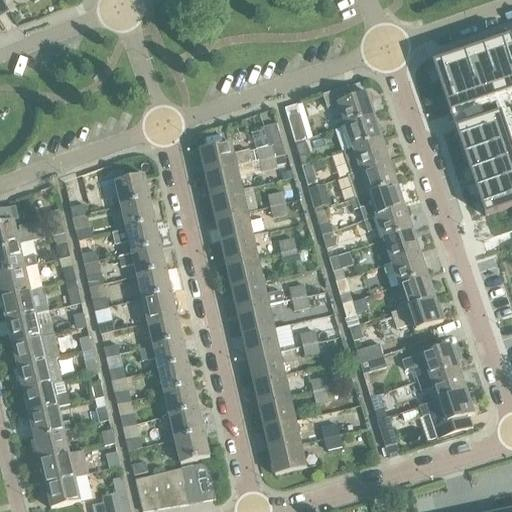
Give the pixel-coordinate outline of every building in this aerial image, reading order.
[(0,0),(0,17),(9,12),(2,0),(0,0)] [(436,63),(432,64),(451,117),(452,122),(485,217),(511,207),(511,40),(511,37),(462,54),(447,59),(436,63)] [(337,105),(337,106),(344,127),(373,117),(366,96),(352,101),(348,87),(322,96),(327,109),(337,105)] [(297,106),(285,110),(288,122),(295,144),(304,141),(307,141),(307,140),(312,138),(302,105),(297,106)] [(381,140),(373,117),(344,127),(352,150),(381,140)] [(256,150),(259,162),(274,159),(284,156),(276,125),(262,129),(267,148),(256,150)] [(381,140),(352,150),(352,151),(343,154),(350,176),(388,163),(381,140)] [(304,141),(295,144),(302,167),(311,164),(304,141)] [(230,144),(199,152),(204,175),(236,167),(252,163),(249,151),(233,155),(230,144)] [(276,168),(274,159),(259,162),(262,172),(276,168)] [(396,186),(388,163),(350,176),(348,176),(355,199),(355,200),(396,186)] [(317,183),(311,164),(302,167),(307,186),(317,183)] [(236,167),(204,175),(209,197),(241,190),(236,167)] [(103,199),(116,196),(119,208),(148,201),(143,177),(113,184),(100,188),(103,199)] [(323,185),(308,190),(313,210),(329,205),(323,185)] [(65,190),(72,219),(86,216),(79,186),(65,190)] [(362,223),(404,209),(396,186),(355,200),(355,199),(350,202),(353,211),(358,209),(363,222),(362,223)] [(241,190),(209,197),(215,221),(246,214),(241,190)] [(267,197),(270,208),(285,205),(282,193),(267,197)] [(154,223),(148,201),(119,208),(124,230),(154,223)] [(288,216),(285,205),(270,208),(272,220),(288,216)] [(412,232),(404,209),(362,223),(366,233),(378,229),(383,242),(412,232)] [(0,212),(0,251),(31,244),(31,242),(38,240),(34,224),(18,229),(19,233),(15,234),(14,227),(13,223),(10,210),(2,212),(0,212)] [(314,214),(322,238),(332,234),(325,210),(314,214)] [(52,237),(52,239),(64,235),(64,234),(63,235),(57,211),(46,214),(52,237)] [(246,214),(215,221),(220,245),(252,237),(246,214)] [(91,238),(86,216),(72,219),(75,232),(77,241),(91,238)] [(127,243),(130,255),(159,247),(154,223),(124,230),(124,231),(112,234),(115,246),(127,243)] [(390,265),(419,255),(412,232),(383,242),(390,265)] [(322,238),(325,250),(336,247),(332,234),(322,238)] [(70,259),(64,235),(52,239),(53,244),(55,244),(56,247),(60,261),(70,259)] [(252,237),(220,245),(226,268),(257,261),(252,237)] [(278,243),(281,254),(296,251),(293,239),(278,243)] [(0,276),(36,267),(34,256),(31,244),(0,251),(0,276)] [(121,269),(132,266),(135,278),(165,270),(159,247),(130,255),(118,258),(121,269)] [(283,266),(298,263),(296,251),(281,254),(283,266)] [(95,252),(80,255),(83,266),(97,262),(95,252)] [(427,278),(419,255),(390,265),(398,288),(427,278)] [(338,257),(328,259),(332,273),(342,270),(338,257)] [(64,284),(64,285),(75,282),(70,259),(60,261),(65,284),(64,284)] [(257,261),(226,268),(231,291),(263,284),(257,261)] [(103,285),(97,262),(83,266),(88,289),(103,285)] [(0,300),(0,301),(30,293),(30,292),(42,289),(36,267),(0,276),(0,300)] [(135,278),(141,301),(171,294),(165,270),(135,278)] [(398,288),(405,309),(406,311),(435,301),(427,278),(398,288)] [(349,294),(345,280),(335,283),(339,296),(349,294)] [(64,285),(66,294),(67,293),(71,307),(80,304),(75,282),(64,285)] [(263,284),(231,291),(237,314),(268,307),(268,306),(283,303),(280,292),(265,295),(263,284)] [(94,312),(109,309),(103,285),(88,289),(94,312)] [(304,287),(289,290),(289,291),(291,301),(291,302),(307,299),(307,297),(304,287)] [(33,304),(30,293),(0,301),(6,323),(36,316),(47,313),(44,301),(33,304)] [(171,294),(141,301),(146,324),(176,317),(171,294)] [(309,309),(307,299),(291,302),(294,313),(309,309)] [(414,334),(443,324),(435,301),(406,311),(405,309),(391,314),(396,331),(411,325),(414,334)] [(356,316),(352,303),(342,305),(346,319),(356,316)] [(268,307),(237,314),(242,338),(274,331),(268,307)] [(114,332),(109,309),(94,312),(100,336),(114,332)] [(76,331),(86,328),(83,314),(73,317),(76,331)] [(6,323),(12,348),(54,337),(52,327),(39,330),(36,316),(6,323)] [(149,336),(152,348),(181,340),(176,317),(146,324),(146,325),(132,328),(135,339),(149,336)] [(363,339),(359,326),(349,329),(353,342),(363,339)] [(274,331),(242,338),(247,359),(279,352),(274,331)] [(299,335),(302,347),(317,343),(314,332),(299,335)] [(54,337),(12,348),(17,371),(56,361),(60,360),(54,337)] [(79,340),(82,353),(91,351),(88,338),(79,340)] [(141,363),(155,360),(157,371),(187,363),(181,340),(152,348),(138,351),(141,363)] [(320,355),(317,343),(302,347),(305,359),(320,355)] [(356,352),(359,364),(382,357),(379,345),(356,352)] [(103,349),(105,359),(119,355),(117,346),(103,349)] [(409,360),(402,362),(405,372),(412,369),(418,384),(458,371),(457,369),(459,367),(456,359),(454,358),(450,346),(421,356),(409,360)] [(279,352),(247,359),(253,384),(284,377),(279,352)] [(125,378),(119,355),(105,359),(111,382),(125,378)] [(386,368),(382,357),(359,364),(363,376),(386,368)] [(17,371),(23,393),(53,386),(62,383),(56,361),(17,371)] [(84,364),(87,377),(97,375),(94,361),(84,364)] [(192,387),(187,363),(157,371),(163,394),(192,387)] [(458,371),(418,384),(420,393),(432,389),(437,402),(437,403),(466,394),(458,371)] [(284,377),(253,384),(258,407),(290,400),(284,377)] [(309,382),(313,394),(328,390),(325,378),(309,382)] [(90,387),(93,400),(103,398),(100,384),(90,387)] [(53,386),(23,393),(29,418),(59,410),(58,409),(69,406),(66,394),(65,394),(55,396),(53,386)] [(192,387),(163,394),(168,418),(198,411),(192,387)] [(330,402),(328,390),(313,394),(316,405),(330,402)] [(128,392),(114,395),(116,405),(131,402),(128,392)] [(437,402),(418,408),(422,420),(428,418),(436,443),(467,433),(462,421),(468,419),(474,417),(466,394),(437,403),(437,402)] [(379,396),(370,399),(374,412),(384,409),(379,396)] [(290,400),(258,407),(264,430),(295,423),(290,400)] [(96,410),(98,424),(108,421),(105,408),(96,410)] [(29,418),(35,440),(64,433),(64,431),(70,430),(69,422),(62,423),(59,410),(29,418)] [(168,418),(174,441),(203,433),(198,411),(168,418)] [(134,415),(119,418),(122,429),(136,426),(134,415)] [(386,419),(377,422),(385,448),(397,445),(389,418),(386,419)] [(295,423),(264,430),(269,454),(301,446),(295,423)] [(321,428),(323,440),(339,436),(336,425),(321,428)] [(101,433),(104,447),(114,445),(111,431),(101,433)] [(35,440),(40,463),(70,456),(70,455),(64,433),(35,440)] [(209,459),(203,433),(174,441),(180,466),(209,459)] [(342,448),(339,436),(323,440),(326,452),(342,448)] [(139,438),(125,442),(127,453),(142,449),(139,438)] [(301,446),(269,454),(275,477),(306,470),(301,446)] [(89,477),(82,452),(70,455),(70,456),(40,463),(46,487),(76,480),(86,477),(89,477)] [(116,454),(106,457),(110,471),(119,468),(116,454)] [(131,467),(133,477),(148,473),(145,463),(131,467)] [(207,470),(199,465),(193,467),(202,503),(215,501),(207,470)] [(190,506),(202,503),(193,467),(181,469),(190,506)] [(169,472),(177,508),(190,506),(181,469),(169,472)] [(166,510),(177,508),(169,472),(157,475),(166,510)] [(157,475),(146,478),(153,511),(154,511),(166,510),(157,475)] [(141,511),(153,511),(146,478),(135,481),(141,511)] [(112,481),(115,494),(114,494),(118,511),(129,511),(122,479),(112,481)] [(52,511),(82,504),(76,480),(46,487),(52,511)] [(101,498),(102,504),(103,503),(105,511),(118,511),(114,494),(101,498)] [(92,511),(105,511),(103,503),(102,504),(92,506),(92,511)]
